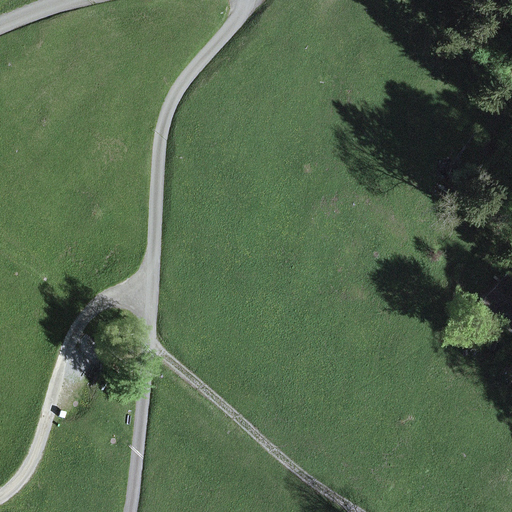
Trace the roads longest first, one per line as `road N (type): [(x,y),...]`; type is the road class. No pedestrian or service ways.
road 1 (track): [(135,511),(150,407),(164,146),(192,77),(251,0)]
road 2 (track): [(156,286),(104,302),(75,331),(68,380),(35,472),(0,502)]
road 3 (track): [(367,511),(271,443),(153,341)]
